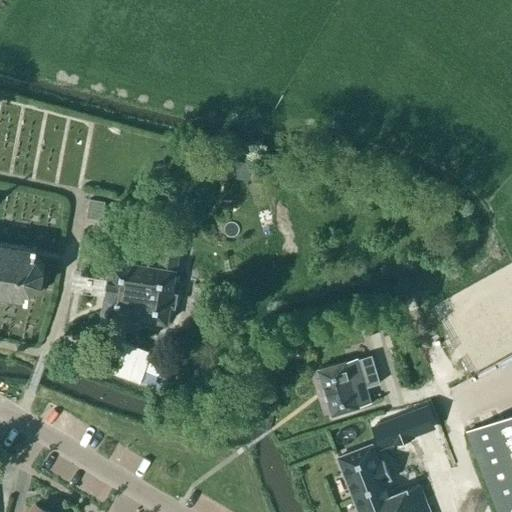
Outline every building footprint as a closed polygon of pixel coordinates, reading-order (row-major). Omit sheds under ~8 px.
[(101,220),(104,202),(89,200),(86,218),(101,220)] [(181,235),(164,232),(162,245),(179,247),(181,235)] [(0,296),(28,301),(29,292),(31,292),(42,283),(44,269),(36,258),(35,257),(36,248),(0,242),(0,296)] [(177,293),(172,292),(180,249),(162,246),(158,267),(110,259),(102,313),(100,312),(98,324),(119,327),(121,316),(167,323),(170,306),(175,307),(177,293)] [(336,314),(329,316),(333,329),(339,328),(336,314)] [(318,369),(332,415),(372,403),(367,388),(371,387),(364,366),(378,362),(373,347),(356,352),(357,357),(318,369)] [(98,348),(94,372),(152,382),(156,358),(98,348)] [(398,414),(405,438),(441,428),(434,403),(398,414)] [(511,511),(511,414),(467,432),(498,511),(511,511)] [(429,511),(418,483),(393,493),(388,481),(392,479),(385,461),(379,463),(372,446),(338,459),(358,511),(429,511)]
